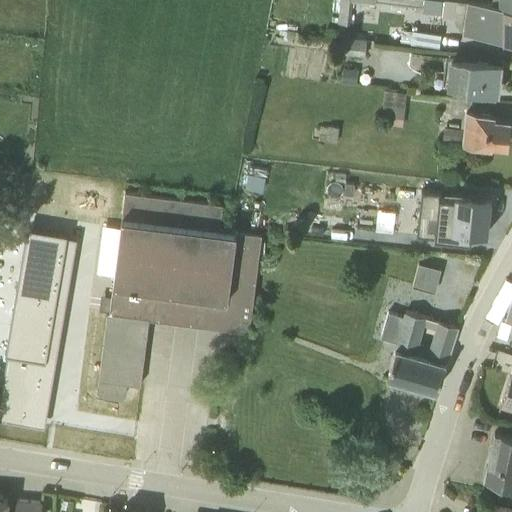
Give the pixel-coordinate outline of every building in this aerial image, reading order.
[(418,0),(426,1),(441,3),(442,6),(453,7),(453,9),(456,14),(468,24),(501,27),(502,29),(511,28),(511,0),(338,0),(337,11),(350,13),(350,0),(418,0)] [(439,36),(441,23),(440,22),(412,19),(401,19),(400,22),(390,21),(388,29),(439,36)] [(366,28),(342,25),(341,42),(364,44),(366,28)] [(450,44),(445,44),(441,74),(457,76),(457,78),(498,82),(501,52),(461,47),(460,49),(450,47),(450,44)] [(343,56),(342,71),(355,72),(356,57),(343,56)] [(405,81),(384,78),(380,112),(403,114),(404,106),(402,106),(405,81)] [(443,115),(442,128),(489,134),(490,132),(506,133),(508,108),(492,106),(492,103),(465,101),(463,117),(443,115)] [(319,114),(318,128),(336,131),(338,116),(327,115),(319,114)] [(24,154),(20,180),(122,194),(125,167),(24,154)] [(248,155),(245,176),(263,179),(267,158),(248,155)] [(120,214),(114,263),(111,284),(109,299),(109,301),(148,306),(229,316),(248,318),(260,222),(220,216),(222,191),(125,179),(120,214)] [(422,183),(418,226),(470,231),(470,227),(490,229),(493,190),(455,186),(455,190),(439,188),(439,185),(422,183)] [(114,263),(120,214),(102,212),(95,260),(114,263)] [(71,225),(27,217),(0,370),(0,405),(38,412),(71,225)] [(440,259),(417,253),(411,276),(433,282),(440,259)] [(109,299),(111,284),(101,282),(99,298),(109,299)] [(402,304),(396,329),(395,336),(387,365),(436,378),(457,314),(404,298),(402,304)] [(148,306),(109,301),(106,300),(97,377),(102,384),(119,386),(126,381),(127,371),(140,372),(148,306)] [(396,329),(402,304),(387,300),(380,325),(396,329)] [(511,355),(500,394),(511,397),(511,355)] [(511,423),(492,420),(483,468),(511,473),(511,423)] [(42,489),(16,487),(13,511),(49,511),(51,497),(41,496),(42,489)] [(491,508),(490,511),(511,511),(511,498),(511,499),(499,496),(496,509),(491,508)] [(99,508),(98,511),(146,511),(148,501),(124,497),(121,511),(119,511),(120,510),(99,508)] [(57,502),(56,511),(76,511),(78,504),(57,502)]
